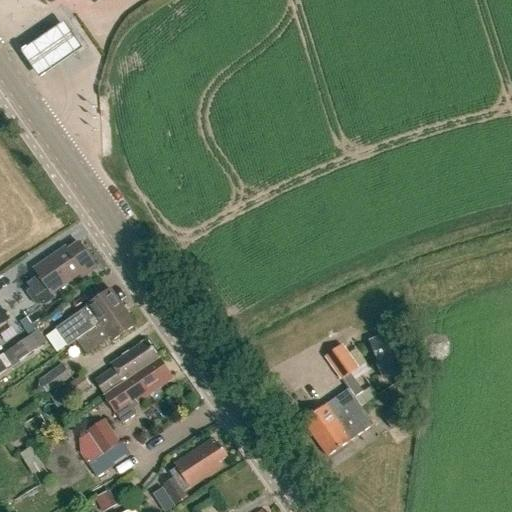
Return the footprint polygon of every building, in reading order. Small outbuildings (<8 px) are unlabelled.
[(96,8),(82,18),(98,39),(111,28),(96,8)] [(85,49),(66,24),(24,52),(42,79),(85,49)] [(66,249),(35,270),(40,277),(29,284),(37,296),(48,288),(52,294),(81,275),(83,278),(96,269),(79,244),(67,252),(66,249)] [(78,343),(123,310),(111,292),(88,308),(89,308),(56,331),(69,348),(77,342),(78,343)] [(123,310),(78,343),(87,356),(111,340),(114,344),(136,328),(123,310)] [(2,356),(12,369),(46,344),(36,331),(2,356)] [(395,332),(369,342),(382,380),(409,370),(395,332)] [(115,370),(95,383),(103,395),(159,357),(148,342),(112,366),(115,370)] [(349,391),(303,423),(315,440),(360,408),(354,399),(363,393),(349,374),(358,369),(342,346),(326,357),(349,391)] [(161,361),(105,399),(124,427),(139,417),(133,409),(168,385),(165,380),(171,376),(161,361)] [(47,396),(71,378),(62,366),(38,383),(47,396)] [(58,410),(90,387),(83,376),(50,399),(58,410)] [(408,420),(397,404),(381,415),(392,431),(408,420)] [(360,408),(315,440),(327,458),(373,426),(360,408)] [(120,445),(104,421),(86,433),(102,457),(120,445)] [(17,424),(4,433),(13,446),(26,437),(17,424)] [(175,466),(185,481),(179,484),(176,479),(164,486),(177,505),(188,498),(186,493),(223,469),(220,463),(227,458),(218,445),(215,447),(212,442),(175,466)] [(109,493),(95,500),(101,511),(109,511),(117,508),(109,493)]
